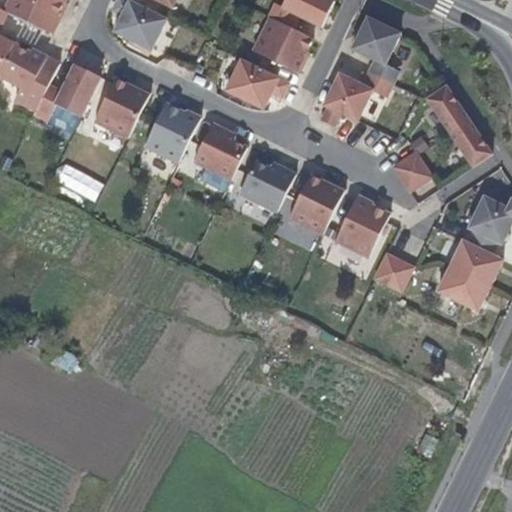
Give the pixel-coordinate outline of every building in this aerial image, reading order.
[(11,0),(7,10),(9,11),(54,32),(68,2),(65,1),(65,0),(11,0)] [(155,50),(171,20),(160,14),(133,0),(121,0),(117,9),(127,14),(118,31),(155,50)] [(292,0),(287,9),(280,6),(273,19),(274,20),(297,31),(304,19),(326,31),(340,5),(329,0),(292,0)] [(0,72),(14,44),(12,43),(0,36),(0,7),(0,6),(0,72)] [(0,7),(0,30),(9,11),(0,7)] [(297,31),(274,20),(257,52),(302,76),(310,62),(307,61),(318,42),(297,31)] [(405,39),(373,22),(356,53),(379,64),(373,76),(397,88),(403,76),(389,69),(405,39)] [(38,55),(30,51),(14,44),(0,72),(0,75),(22,86),(15,99),(37,109),(37,108),(50,84),(58,66),(60,62),(40,52),(38,55)] [(285,100),(292,86),(245,62),(230,92),(266,111),(275,94),(285,100)] [(97,85),(102,75),(76,63),(75,64),(62,90),(50,84),(37,108),(51,115),(57,103),(82,116),(97,85)] [(397,88),(373,76),(367,90),(343,77),(327,108),(334,112),(343,116),(360,124),(375,94),(391,101),(397,88)] [(143,108),(152,92),(137,85),(136,87),(117,78),(95,121),(129,137),(143,108)] [(449,89),(429,102),(451,134),(470,121),(449,89)] [(194,133),(202,117),(188,110),(187,112),(167,103),(146,146),(179,163),(194,133)] [(334,112),(330,110),(325,121),(338,127),(343,116),(334,112)] [(338,127),(325,121),(323,123),(336,130),(338,127)] [(492,153),(470,121),(451,134),(473,166),(492,153)] [(195,161),(233,179),(243,158),(249,147),(235,140),(237,134),(214,123),(195,161)] [(418,156),(417,154),(394,167),(402,180),(420,168),(424,166),(418,156)] [(278,212),(293,183),(297,174),(274,162),(271,168),(257,161),(241,193),(278,212)] [(432,178),(424,166),(420,168),(402,180),(410,193),(432,178)] [(339,205),(347,189),(333,182),(331,185),(312,175),(290,218),(324,235),(339,205)] [(370,258),(388,221),(392,214),(373,205),(374,202),(359,195),(337,241),(370,258)] [(470,229),(475,231),(469,244),(493,256),(499,243),(503,245),(511,226),(511,204),(509,209),(486,198),(470,229)] [(464,242),(453,268),(492,287),(504,261),(493,256),(469,244),(464,242)] [(376,278),(389,285),(401,261),(388,255),(376,278)] [(414,268),(401,261),(389,285),(403,291),(414,268)] [(492,287),(453,268),(442,293),(480,313),(492,287)]
